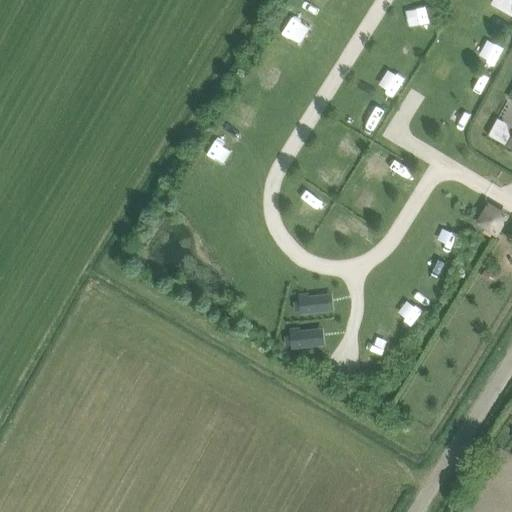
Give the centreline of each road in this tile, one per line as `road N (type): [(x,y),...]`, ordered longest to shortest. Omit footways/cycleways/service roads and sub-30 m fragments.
road 1 (unknown): [(511,202),(448,172),(426,184),(379,250),(313,258),(289,237),(276,209),(279,180),(385,0)]
road 2 (unclassified): [(416,511),(511,359)]
